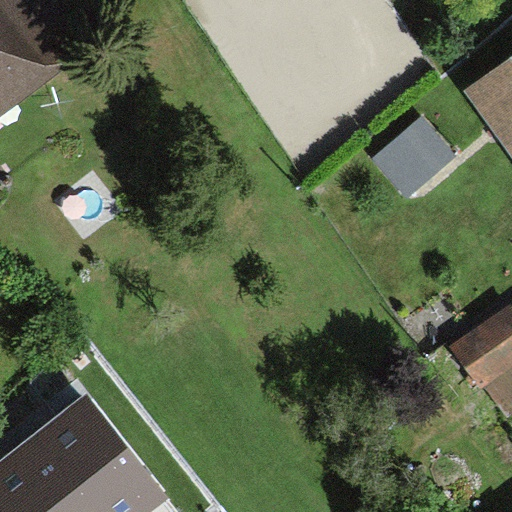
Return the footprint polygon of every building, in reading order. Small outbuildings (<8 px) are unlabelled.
[(26,0),(0,0),(0,117),(73,65),(26,0)] [(511,159),(511,64),(467,97),(511,159)] [(424,118),(374,159),(406,198),(456,157),(424,118)] [(511,304),(451,348),(479,388),(484,384),(506,415),(511,411),(511,304)] [(177,511),(85,393),(53,419),(1,460),(0,460),(0,511),(177,511)]
